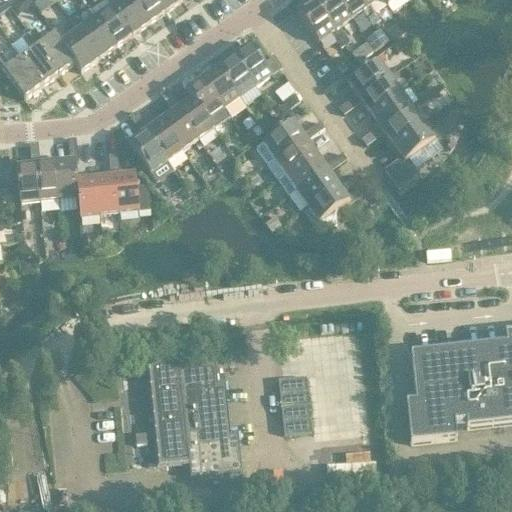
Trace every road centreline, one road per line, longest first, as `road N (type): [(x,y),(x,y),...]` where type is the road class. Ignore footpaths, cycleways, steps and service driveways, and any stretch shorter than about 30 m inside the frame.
road 1 (residential): [(0,386),(95,330),(128,322),(511,274)]
road 2 (residential): [(254,13),(108,114),(71,129),(0,133)]
road 3 (residential): [(372,182),(254,13)]
